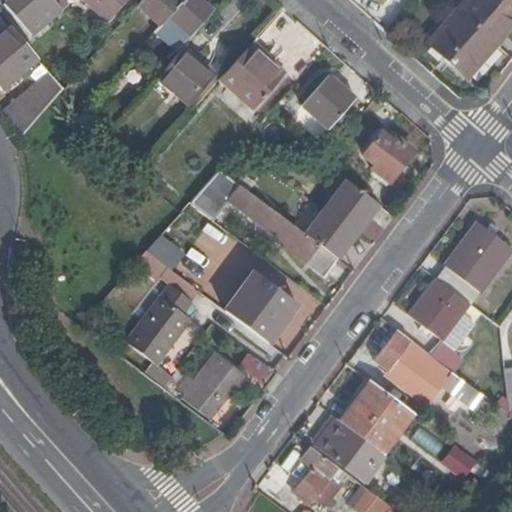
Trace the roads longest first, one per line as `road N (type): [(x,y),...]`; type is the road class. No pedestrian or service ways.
road 1 (residential): [(240,463),(477,148)]
road 2 (residential): [(309,0),(477,148)]
road 3 (primary): [(105,478),(0,348)]
road 4 (residential): [(10,434),(46,450),(103,511)]
